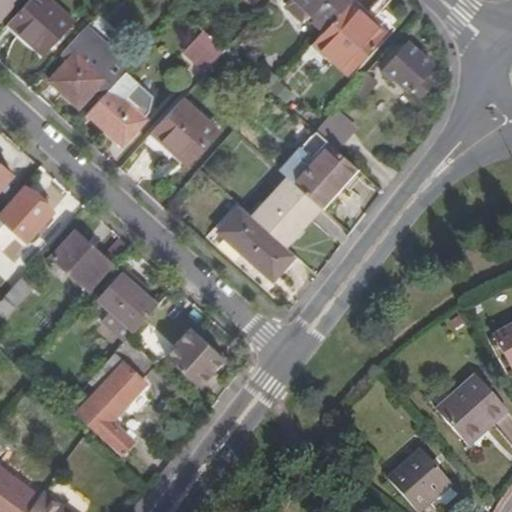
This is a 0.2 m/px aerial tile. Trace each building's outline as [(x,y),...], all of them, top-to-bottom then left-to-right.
[(0,0),(0,16),(15,0),(0,0)] [(46,0),(26,0),(5,24),(41,55),(71,22),(46,0)] [(295,0),(327,28),(350,2),(352,0),(295,0)] [(327,28),(314,42),(350,74),(386,34),(350,2),(327,28)] [(432,85),(423,77),(433,65),(408,42),(383,70),(409,93),(412,90),(421,97),(432,85)] [(78,108),(104,80),(76,54),(49,84),(78,108)] [(168,114),(181,99),(189,90),(177,78),(155,102),(168,114)] [(269,92),(278,99),(287,89),(279,81),(269,92)] [(146,121),(111,90),(87,116),(122,147),(146,121)] [(168,114),(151,132),(186,164),(217,131),(181,99),(168,114)] [(329,145),(315,133),(301,148),(315,160),(329,145)] [(301,148),(281,171),(288,177),(295,183),(320,205),(354,167),(329,145),(315,160),(301,148)] [(0,167),(0,188),(10,177),(0,167)] [(288,177),(252,217),(284,245),(320,205),(295,183),(288,177)] [(0,226),(3,224),(24,243),(51,214),(24,189),(0,214),(0,226)] [(294,254),(284,245),(252,217),(238,205),(216,229),(271,279),(294,254)] [(50,259),(87,292),(109,268),(103,263),(103,260),(73,233),(50,259)] [(97,301),(132,333),(155,307),(119,275),(97,301)] [(31,286),(21,276),(0,298),(6,303),(12,308),(31,286)] [(511,328),(492,340),(511,371),(511,328)] [(190,332),(168,357),(200,386),(222,360),(190,332)] [(63,410),(72,418),(76,414),(122,456),(135,443),(112,422),(145,386),(121,365),(87,401),(79,393),(63,410)] [(434,414),(463,446),(486,425),(490,429),(505,415),(473,379),(434,414)] [(486,425),(463,446),(467,451),(490,429),(486,425)] [(343,445),(330,436),(318,451),(331,461),(343,445)] [(415,511),(422,511),(451,486),(420,452),(386,481),(415,511)] [(0,511),(27,511),(38,498),(0,470),(0,511)] [(75,511),(44,490),(38,498),(27,511),(75,511)]
